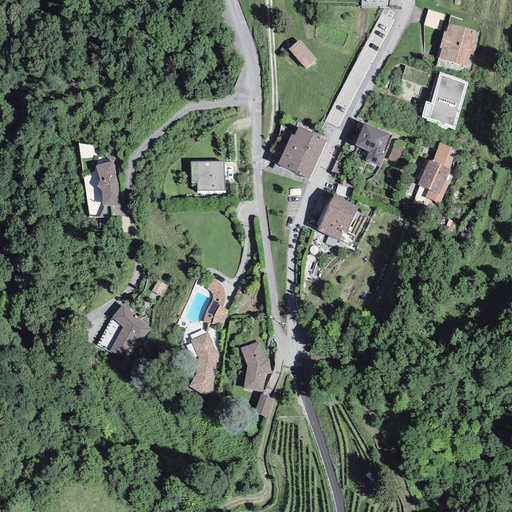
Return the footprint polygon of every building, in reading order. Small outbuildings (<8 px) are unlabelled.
[(428,9),(423,25),(441,30),(446,14),(428,9)] [(476,31),(449,23),(446,32),(444,31),(439,47),(442,48),(439,59),(466,67),(470,54),(473,55),(476,45),(472,44),(476,31)] [(300,39),(288,49),(304,69),(316,59),(300,39)] [(433,75),(405,66),(401,80),(429,88),(433,75)] [(469,82),(439,73),(431,103),(426,102),(422,116),(427,118),(426,121),(455,129),(469,82)] [(389,134),(363,123),(354,145),(369,151),(365,161),(380,167),(385,155),(381,153),(389,134)] [(327,140),(298,127),(294,136),(291,134),(277,165),(309,179),(327,140)] [(405,143),(395,139),(387,160),(396,164),(405,143)] [(456,149),(439,143),(432,162),(449,169),(456,149)] [(224,161),(190,162),(191,182),(196,182),(197,191),(225,191),(224,161)] [(432,162),(428,161),(417,185),(428,190),(425,198),(440,204),(449,182),(446,181),(451,170),(449,169),(432,162)] [(112,162),(95,166),(99,180),(97,187),(102,191),(102,206),(120,206),(118,183),(112,162)] [(359,208),(333,195),(317,230),(339,241),(343,232),(346,233),(359,208)] [(217,280),(213,278),(207,289),(209,290),(211,292),(212,295),(212,299),(210,304),(206,310),(204,316),(202,323),(223,327),(224,322),(225,318),(229,310),(222,307),(224,302),(225,297),(224,292),(223,287),(220,283),(217,280)] [(158,281),(151,291),(161,297),(168,287),(158,281)] [(141,320),(122,304),(111,318),(97,345),(110,352),(126,361),(151,330),(147,327),(148,322),(143,318),(141,320)] [(207,332),(190,340),(198,357),(196,374),(192,380),(189,386),(200,394),(205,394),(208,393),(211,393),(213,391),(216,362),(220,363),(220,359),(219,355),(217,350),(215,350),(207,332)] [(259,342),(240,348),(247,367),(243,388),(262,392),(265,375),(271,373),(269,360),(266,359),(259,342)] [(273,399),(260,393),(253,412),(266,417),(273,399)]
